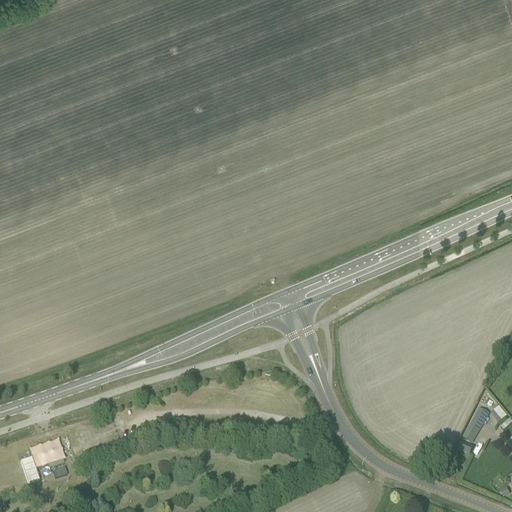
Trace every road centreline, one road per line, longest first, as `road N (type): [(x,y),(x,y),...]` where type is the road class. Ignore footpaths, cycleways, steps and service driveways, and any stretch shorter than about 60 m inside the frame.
road 1 (secondary): [(511,199),(283,293)]
road 2 (unclassified): [(494,511),(375,460),(336,418),(317,375)]
road 3 (secondary): [(300,304),(511,212)]
road 4 (secondary): [(283,293),(120,371)]
road 5 (secondary): [(120,371),(182,356),(282,311)]
road 6 (secondary): [(0,413),(120,371)]
